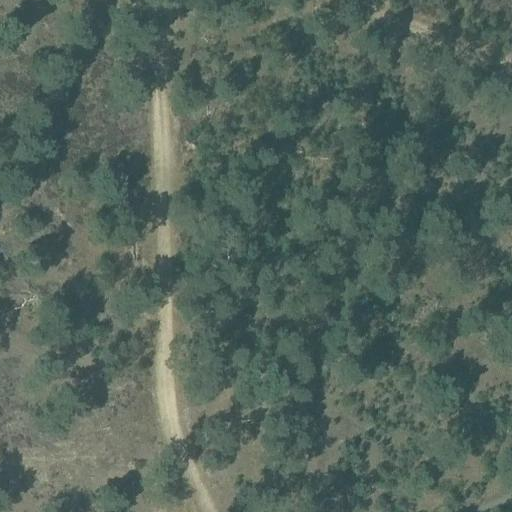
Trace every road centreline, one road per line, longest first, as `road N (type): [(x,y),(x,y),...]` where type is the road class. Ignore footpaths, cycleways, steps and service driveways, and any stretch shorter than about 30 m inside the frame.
road 1 (track): [(151,0),(172,259),(168,358),(176,440),(211,511)]
road 2 (track): [(511,70),(343,0)]
